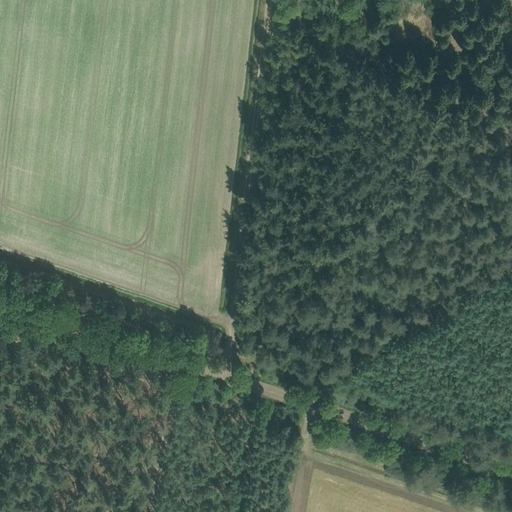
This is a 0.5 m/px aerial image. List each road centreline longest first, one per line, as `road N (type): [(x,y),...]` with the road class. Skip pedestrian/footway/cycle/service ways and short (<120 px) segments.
road 1 (track): [(511,473),(0,306)]
road 2 (track): [(209,373),(259,0)]
road 3 (track): [(259,0),(511,127)]
road 4 (track): [(162,360),(136,511)]
